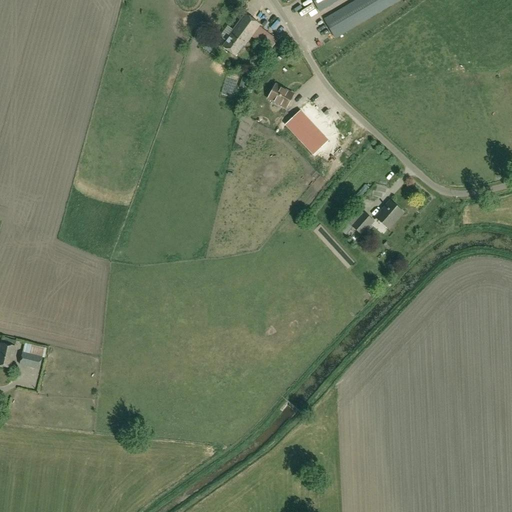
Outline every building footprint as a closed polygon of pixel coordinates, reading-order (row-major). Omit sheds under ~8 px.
[(312,0),(319,12),(340,0),(312,0)] [(357,0),(324,20),(335,39),(401,0),(357,0)] [(278,40),(259,26),(260,25),(245,14),(229,35),(230,36),(222,47),(235,57),(244,46),(252,36),(271,50),(278,40)] [(285,108),(293,94),(276,84),(268,98),(285,108)] [(330,106),(323,92),(316,95),(323,109),(330,106)] [(300,112),(286,125),(313,155),(328,141),(300,112)] [(388,229),(403,213),(390,202),(375,218),(388,229)] [(363,213),(358,208),(343,226),(349,232),(353,228),(362,235),(373,222),(363,213)] [(15,347),(16,340),(3,337),(2,344),(1,344),(0,349),(0,366),(10,368),(15,347)] [(24,350),(45,352),(46,342),(25,341),(24,350)] [(39,369),(42,356),(22,352),(19,365),(39,369)]
